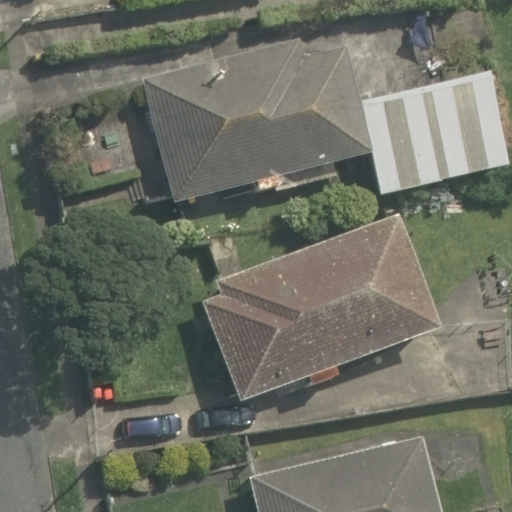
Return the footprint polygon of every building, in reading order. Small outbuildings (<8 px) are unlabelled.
[(137,85),(169,208),(362,158),(335,55),(295,65),(290,46),(137,85)] [(374,200),(499,172),(479,82),(353,109),(374,200)] [(199,307),(235,406),(434,333),(391,219),(212,285),(218,300),(199,307)] [(472,398),(511,393),(508,372),(469,378),(472,398)] [(245,483),(252,511),(432,511),(417,443),(245,483)]
